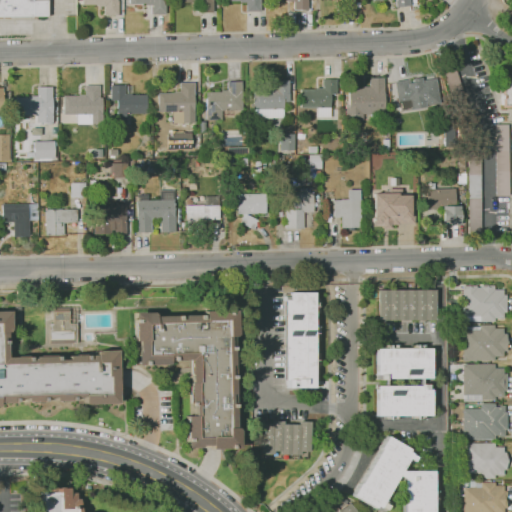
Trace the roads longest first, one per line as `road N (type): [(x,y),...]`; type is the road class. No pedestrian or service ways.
road 1 (residential): [(511,264),(0,268)]
road 2 (residential): [(464,11),(450,27),(410,45),(0,52)]
road 3 (secondary): [(0,446),(50,444),(129,458),(218,511)]
